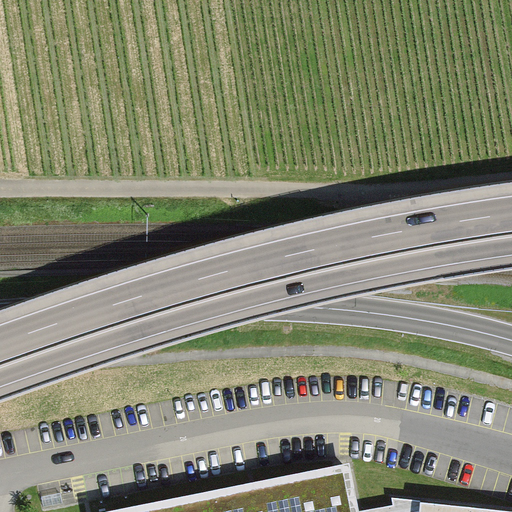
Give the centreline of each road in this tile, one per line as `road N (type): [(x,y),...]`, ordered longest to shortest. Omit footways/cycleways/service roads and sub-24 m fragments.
road 1 (motorway): [(0,378),(119,334),(269,293),(511,246)]
road 2 (motorway): [(511,214),(260,260),(0,343)]
road 3 (primary): [(0,321),(234,307),(351,311),(511,342)]
road 4 (track): [(0,189),(511,197)]
